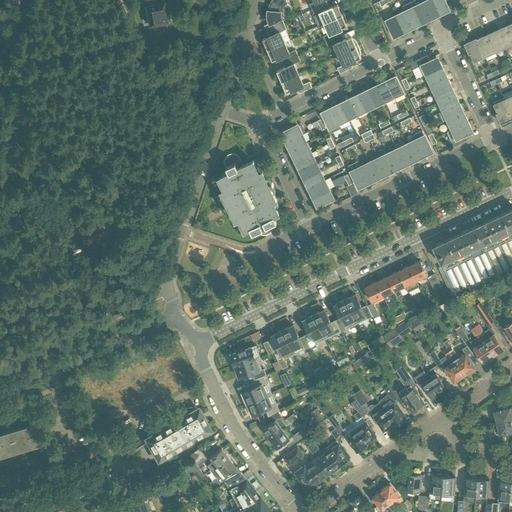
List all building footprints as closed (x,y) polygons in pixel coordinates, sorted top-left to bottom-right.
[(163,3),(162,0),(147,0),(149,5),(146,6),(150,26),(159,24),(159,26),(165,25),(165,23),(167,22),(167,20),(166,13),(164,2),(163,3)] [(288,4),(286,0),(272,0),(271,3),(269,8),(268,13),(268,18),(270,23),(264,26),(267,31),(284,24),(282,19),(281,15),(281,12),(282,8),(285,5),(288,4)] [(312,10),(324,4),(322,0),(315,0),(316,1),(309,4),(312,10)] [(423,2),(421,0),(414,0),(411,1),(414,7),(422,23),(427,21),(426,19),(430,17),(423,2)] [(435,17),(440,14),(433,0),(427,0),(423,2),(430,17),(434,15),(435,17)] [(433,0),(440,14),(445,12),(445,10),(449,8),(445,0),(433,0)] [(422,23),(414,7),(411,1),(402,6),(405,11),(412,26),(416,24),(417,25),(422,23)] [(325,23),(344,14),(343,11),(339,6),(339,7),(338,4),(327,9),(324,4),(312,10),(314,15),(321,13),(325,23)] [(408,28),(412,26),(405,11),(396,15),(403,32),(409,29),(408,28)] [(326,42),(338,36),(336,31),(347,26),(346,24),(347,23),(346,17),(344,14),(325,23),(330,33),(323,36),(326,42)] [(403,32),(396,15),(387,20),(386,18),(381,20),(386,33),(387,33),(386,31),(390,29),(393,35),(398,33),(398,34),(403,32)] [(265,51),(285,42),(280,32),(287,29),(284,24),(267,31),(271,29),(274,34),(263,39),(264,42),(263,42),(264,48),(265,51)] [(504,47),(511,43),(511,37),(507,26),(497,30),(504,47)] [(487,35),(495,51),(504,47),(497,30),(487,35)] [(485,56),(495,51),(487,35),(477,39),(478,42),(485,56)] [(339,55),(358,46),(357,43),(353,38),(352,36),(341,41),(338,36),(326,42),(328,47),(335,44),(339,55)] [(486,57),(485,56),(478,42),(477,39),(467,44),(475,62),(486,57)] [(285,61),(298,56),(295,50),(289,53),(285,42),(265,51),(267,54),(270,59),(271,59),(272,61),(283,56),(285,61)] [(358,46),(339,55),(344,65),(337,68),(340,74),(352,68),(350,63),(361,58),(360,55),(361,55),(360,49),(358,46)] [(421,65),(426,74),(442,66),(440,61),(438,62),(436,58),(430,61),(427,55),(410,63),(412,69),(421,65)] [(279,83),(299,74),(294,64),(300,61),(298,56),(285,61),(288,66),(277,71),(278,73),(277,74),(278,80),(279,83)] [(430,84),(445,76),(443,72),(445,72),(442,66),(426,74),(430,84)] [(299,74),(279,83),(281,86),(284,91),(285,90),(286,93),(297,88),(300,93),(312,88),(310,82),(303,85),(299,74)] [(445,76),(430,84),(434,93),(451,85),(449,80),(447,81),(445,76)] [(386,80),(394,97),(404,92),(396,77),(392,80),(391,78),(386,80)] [(385,101),(394,97),(386,80),(381,83),(382,84),(378,86),(385,101)] [(451,85),(434,93),(439,102),(454,95),(452,91),(453,90),(451,85)] [(376,106),(385,101),(378,86),(374,88),(373,87),(368,89),(376,106)] [(367,110),(376,106),(368,89),(363,92),(363,93),(359,95),(367,110)] [(357,115),(367,110),(359,95),(355,97),(354,96),(349,98),(357,115)] [(443,111),(460,103),(457,98),(456,99),(454,95),(439,102),(443,111)] [(511,115),(505,99),(504,97),(494,102),(502,121),(511,115)] [(348,119),(357,115),(349,98),(344,101),(345,102),(341,104),(348,119)] [(447,120),(462,113),(460,109),(462,108),(460,103),(443,111),(447,120)] [(339,124),(348,119),(341,104),(337,106),(336,105),(331,107),(339,124)] [(341,128),(339,124),(331,107),(326,110),(327,111),(322,113),(332,133),(341,128)] [(452,130),(468,122),(466,117),(464,117),(462,113),(447,120),(452,129),(452,130)] [(471,132),(469,128),(471,127),(468,122),(452,130),(452,129),(447,132),(454,146),(467,140),(465,135),(471,132)] [(286,142),(302,134),(298,125),(283,132),(285,136),(283,137),(286,142)] [(413,135),(415,140),(423,156),(428,154),(427,152),(432,150),(422,130),(413,135)] [(292,151),(307,143),(302,134),(286,142),(288,147),(290,146),(292,151)] [(337,144),(339,148),(349,144),(347,140),(337,144)] [(406,144),(413,159),(417,157),(418,159),(423,156),(415,140),(406,144)] [(307,143),(292,151),(294,155),(292,155),(295,160),(311,152),(307,143)] [(409,161),(413,159),(406,144),(397,149),(405,165),(410,163),(409,161)] [(397,149),(388,153),(395,168),(399,166),(400,168),(405,165),(397,149)] [(301,169),(316,162),(311,152),(295,160),(297,166),(299,165),(301,169)] [(388,153),(378,158),(386,174),(391,172),(391,170),(395,168),(388,153)] [(262,233),(263,234),(265,234),(266,234),(268,233),(269,232),(269,231),(270,230),(271,228),(271,227),(270,225),(277,222),(274,216),(279,213),(273,202),(277,200),(270,187),(273,186),(272,182),(269,184),(262,171),(259,172),(253,161),(240,167),(237,162),(241,161),(239,158),(239,157),(238,156),(237,155),(235,155),(234,154),(233,154),(232,154),(230,154),(229,155),(228,156),(227,157),(226,158),(225,159),(225,160),(225,162),(225,163),(225,164),(225,165),(229,172),(218,178),(224,189),(221,191),(227,204),(224,205),(226,209),(229,207),(235,220),(239,219),(244,230),(249,228),(252,234),(259,230),(260,232),(261,233),(262,233)] [(369,162),(376,177),(380,175),(381,177),(386,174),(378,158),(369,162)] [(357,161),(348,166),(358,186),(362,184),(363,185),(368,183),(360,167),(357,161)] [(316,162),(301,169),(303,173),(301,174),(304,179),(320,171),(316,162)] [(362,165),(360,167),(368,183),(373,181),(372,179),(376,177),(369,162),(362,165)] [(310,187),(325,180),(320,171),(304,179),(306,184),(308,183),(310,187)] [(117,183),(129,178),(127,172),(114,177),(117,183)] [(325,180),(310,187),(312,191),(310,192),(313,197),(329,189),(325,180)] [(329,189),(313,197),(315,202),(317,201),(319,206),(334,199),(329,189)] [(56,211),(63,207),(58,197),(50,201),(56,211)] [(511,209),(489,220),(511,269),(511,209)] [(111,231),(107,221),(107,220),(99,224),(99,223),(83,231),(88,242),(104,235),(104,234),(111,231)] [(485,284),(511,272),(511,269),(489,220),(475,227),(461,233),(485,284)] [(483,285),(485,284),(461,233),(433,246),(442,266),(445,271),(448,277),(450,281),(452,286),(454,292),(457,297),(483,285)] [(409,266),(416,280),(427,275),(420,261),(409,266)] [(408,292),(419,286),(416,280),(409,266),(398,271),(405,285),(405,286),(408,292)] [(399,288),(405,286),(405,285),(398,271),(388,276),(394,291),(397,297),(402,294),(399,288)] [(428,277),(434,290),(441,286),(435,273),(428,277)] [(509,296),(511,294),(511,284),(511,283),(506,275),(500,278),(505,287),(504,287),(509,296)] [(387,304),(392,302),(398,299),(397,297),(394,291),(388,276),(377,282),(384,296),(387,304)] [(372,301),(384,296),(377,282),(365,287),(372,301)] [(345,299),(356,323),(371,316),(366,306),(362,307),(356,294),(345,299)] [(341,330),(356,323),(345,299),(334,305),(340,317),(335,319),(341,330)] [(488,325),(494,321),(485,308),(481,301),(474,305),(488,325)] [(416,308),(418,313),(430,307),(428,302),(416,308)] [(369,309),(375,322),(381,320),(373,303),(367,306),(369,309)] [(407,318),(418,313),(416,308),(405,313),(407,318)] [(313,315),(325,338),(341,330),(335,319),(330,322),(324,310),(313,315)] [(397,323),(407,318),(405,313),(404,312),(394,317),(397,323)] [(309,346),(325,338),(313,315),(302,320),(308,332),(304,335),(309,346)] [(394,329),(401,338),(412,329),(406,321),(394,329)] [(479,324),(475,326),(477,328),(481,334),(482,336),(484,339),(487,344),(494,355),(504,348),(494,334),(495,333),(491,327),(484,332),(479,324)] [(283,330),(294,353),(309,346),(304,335),(299,337),(293,325),(283,330)] [(464,340),(468,338),(468,337),(460,326),(456,329),(464,340)] [(476,337),(470,341),(484,362),(494,355),(487,344),(484,339),(482,336),(481,334),(477,328),(475,326),(470,329),(472,331),(476,337)] [(403,340),(401,338),(394,329),(393,328),(382,336),(391,348),(403,340)] [(278,361),(294,353),(283,330),(272,335),(278,347),(273,350),(274,351),(278,361)] [(415,342),(422,351),(426,348),(419,339),(415,342)] [(268,354),(274,351),(273,350),(268,340),(263,343),(268,354)] [(443,343),(447,348),(455,359),(465,374),(469,371),(471,372),(474,370),(474,368),(475,367),(466,353),(459,358),(447,340),(443,343)] [(233,366),(258,358),(260,357),(256,345),(230,354),(232,359),(230,359),(233,366)] [(447,355),(440,359),(444,365),(445,368),(454,381),(455,381),(458,381),(460,379),(461,377),(465,374),(455,359),(447,348),(444,350),(447,355)] [(165,349),(92,383),(102,405),(175,371),(165,349)] [(434,360),(439,368),(444,365),(440,359),(439,357),(434,360)] [(264,376),(266,375),(264,369),(262,369),(258,358),(233,366),(235,374),(237,373),(239,378),(252,373),(255,380),(264,376)] [(353,363),(357,369),(361,366),(357,361),(353,363)] [(403,384),(405,386),(399,391),(408,405),(412,411),(423,403),(416,393),(412,387),(416,384),(403,365),(396,370),(401,377),(405,383),(403,384)] [(426,374),(440,393),(445,390),(444,389),(446,387),(432,367),(429,369),(430,371),(426,374)] [(420,385),(422,384),(431,398),(434,396),(435,397),(440,393),(426,374),(424,370),(414,377),(420,385)] [(245,405),(272,393),(264,376),(255,380),(252,381),(255,386),(242,392),(244,397),(242,398),(245,405)] [(394,424),(404,417),(393,401),(397,398),(391,389),(389,385),(384,388),(386,392),(388,394),(378,401),(379,402),(394,424)] [(360,390),(353,394),(357,399),(366,413),(370,410),(384,431),(394,424),(379,402),(375,405),(371,404),(368,406),(365,402),(367,401),(360,390)] [(272,393),(245,405),(248,412),(250,411),(252,416),(265,410),(269,417),(280,410),(272,393)] [(307,403),(311,408),(316,404),(312,399),(307,403)] [(367,443),(377,436),(362,416),(366,413),(357,399),(351,404),(357,413),(354,416),(356,420),(352,422),(355,427),(357,429),(367,443)] [(511,418),(511,406),(511,407),(510,406),(494,410),(494,412),(493,413),(493,416),(495,416),(497,422),(511,418)] [(211,430),(207,424),(198,407),(181,417),(180,415),(171,420),(172,422),(145,438),(158,460),(185,445),(186,447),(195,442),(194,440),(211,430)] [(263,429),(270,438),(283,429),(286,426),(297,418),(294,413),(285,420),(281,416),(276,420),(275,419),(263,429)] [(343,429),(333,415),(328,418),(330,421),(330,420),(336,429),(341,437),(344,435),(345,434),(357,450),(367,443),(357,429),(355,427),(352,422),(343,429)] [(511,418),(497,422),(498,427),(496,428),(495,430),(496,432),(497,434),(499,434),(500,434),(511,431),(511,418)] [(341,437),(336,429),(330,420),(330,421),(326,423),(337,440),(341,437)] [(0,435),(0,454),(6,453),(6,451),(14,448),(14,450),(15,450),(14,448),(22,446),(23,448),(32,445),(32,443),(40,440),(41,443),(35,425),(0,435)] [(296,441),(311,430),(307,425),(293,436),(292,436),(292,437),(296,441)] [(270,438),(277,448),(292,437),(292,436),(293,436),(286,426),(283,429),(270,438)] [(314,442),(311,444),(311,445),(315,450),(316,451),(319,448),(314,442)] [(329,451),(339,465),(349,457),(339,443),(329,451)] [(311,445),(311,444),(307,447),(312,453),(316,451),(315,450),(311,445)] [(289,465),(304,454),(298,446),(284,457),(289,465)] [(321,457),(320,457),(331,471),(339,465),(329,451),(326,446),(317,453),(321,457)] [(198,459),(205,454),(199,447),(189,455),(194,462),(198,459)] [(214,468),(228,457),(221,448),(209,457),(208,458),(205,454),(198,459),(194,462),(195,462),(197,467),(200,465),(205,461),(208,465),(207,466),(211,470),(214,468)] [(237,473),(233,468),(235,466),(228,457),(214,468),(211,470),(211,471),(217,478),(209,482),(212,487),(224,481),(237,473)] [(322,478),(331,471),(320,457),(311,464),(322,478)] [(197,467),(195,462),(194,462),(184,470),(188,475),(199,468),(197,467)] [(310,486),(322,478),(311,464),(298,474),(307,486),(310,486)] [(203,475),(198,469),(194,473),(198,479),(203,475)] [(0,488),(12,485),(7,471),(0,472),(0,488)] [(239,510),(240,510),(240,511),(269,511),(269,510),(264,503),(259,498),(260,498),(240,472),(237,473),(224,481),(233,498),(237,505),(239,510)] [(406,491),(419,492),(420,475),(415,475),(414,474),(411,473),(410,474),(408,474),(406,491)] [(441,500),(441,497),(443,476),(442,476),(442,475),(438,474),(438,475),(431,475),(429,496),(424,496),(422,510),(423,510),(423,509),(428,509),(429,499),(441,500)] [(441,497),(441,496),(453,497),(455,477),(450,476),(449,475),(445,475),(445,476),(443,476),(441,497)] [(169,480),(173,487),(180,483),(176,476),(169,480)] [(144,490),(154,484),(150,477),(140,483),(144,490)] [(464,499),(467,499),(467,501),(475,502),(475,499),(477,478),(476,478),(476,477),(472,477),(471,478),(465,477),(464,496),(464,499)] [(81,478),(69,482),(72,490),(75,489),(78,495),(87,492),(81,478)] [(483,500),(487,500),(489,479),(483,479),(482,478),(480,478),(479,478),(477,478),(475,499),(475,502),(483,502),(483,500)] [(189,480),(184,484),(190,494),(196,490),(189,480)] [(497,501),(509,502),(511,481),(499,480),(497,501)] [(164,483),(157,486),(159,492),(166,489),(164,483)] [(389,483),(380,490),(390,504),(390,503),(395,500),(397,502),(401,499),(389,483)] [(390,503),(390,504),(380,490),(371,497),(382,511),(391,511),(395,509),(390,503)] [(51,502),(48,495),(37,499),(40,506),(41,511),(50,511),(54,511),(51,502)] [(130,507),(132,511),(150,511),(145,498),(145,497),(142,498),(129,503),(130,507)] [(413,506),(408,499),(403,503),(408,509),(413,506)]
